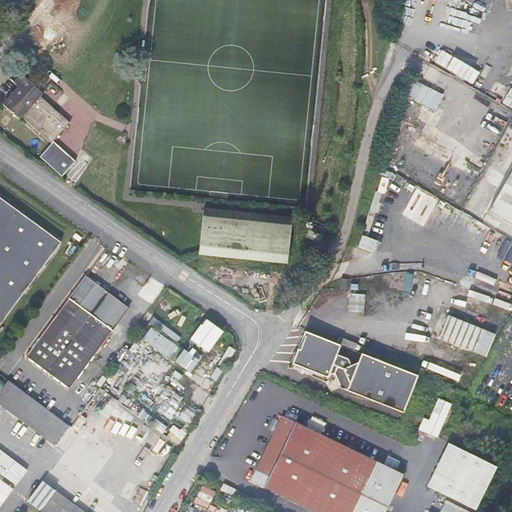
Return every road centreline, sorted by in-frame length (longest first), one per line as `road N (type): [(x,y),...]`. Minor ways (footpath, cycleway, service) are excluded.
road 1 (residential): [(0,151),(273,330)]
road 2 (residential): [(405,53),(377,114),(348,224),(325,272),(273,330)]
road 3 (residential): [(273,330),(161,511)]
road 4 (unknown): [(105,220),(15,353)]
road 5 (unknown): [(128,481),(73,454),(57,456),(37,463),(3,511)]
